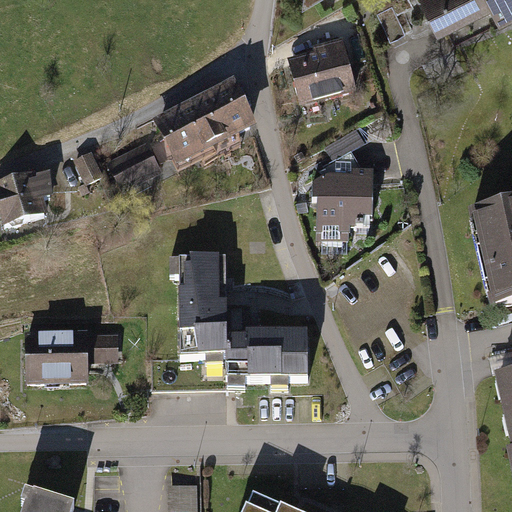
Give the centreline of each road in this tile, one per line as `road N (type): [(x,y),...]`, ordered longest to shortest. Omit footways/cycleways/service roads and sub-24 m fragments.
road 1 (residential): [(379,440),(325,325),(287,211),(259,82),(264,0)]
road 2 (residential): [(0,444),(379,440)]
road 3 (residential): [(453,451),(435,265),(396,82)]
